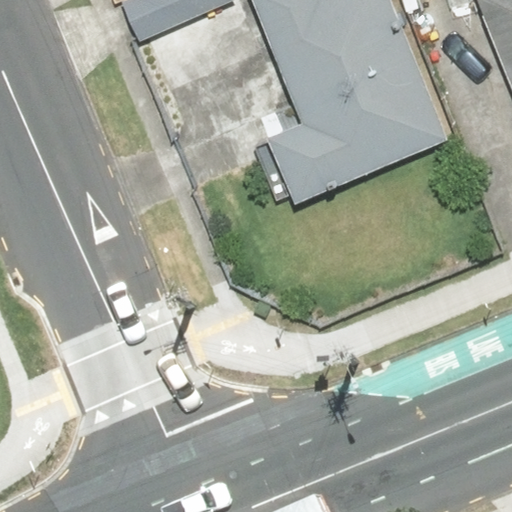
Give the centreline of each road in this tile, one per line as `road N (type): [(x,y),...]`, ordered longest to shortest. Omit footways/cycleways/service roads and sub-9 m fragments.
road 1 (residential): [(183,511),(0,45)]
road 2 (secondary): [(229,511),(511,396)]
